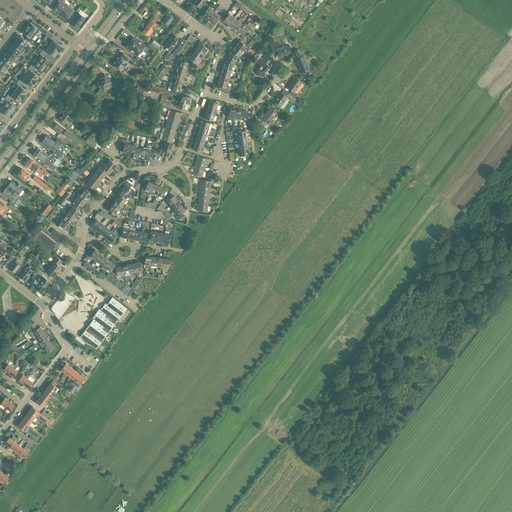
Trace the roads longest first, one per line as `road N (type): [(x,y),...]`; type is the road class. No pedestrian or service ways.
road 1 (residential): [(0,178),(142,0)]
road 2 (primary): [(0,164),(87,51)]
road 3 (residential): [(76,43),(0,141)]
road 4 (residential): [(203,93),(215,43),(163,0)]
